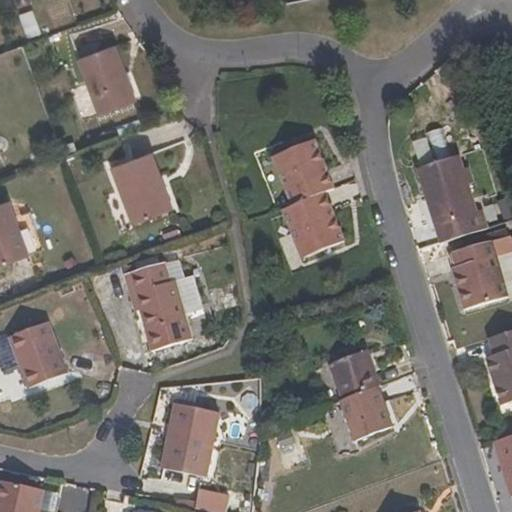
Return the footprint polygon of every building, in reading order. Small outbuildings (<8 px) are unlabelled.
[(36,11),(21,15),(27,39),(42,35),(36,11)] [(118,47),(78,61),(98,116),(138,102),(118,47)] [(335,189),(317,140),(271,159),(289,206),(325,193),(335,189)] [(154,153),(111,169),(131,226),(175,210),(154,153)] [(439,243),(489,228),(484,213),(480,214),(461,156),(416,170),(439,243)] [(289,206),(281,210),(299,260),(345,242),(325,193),(289,206)] [(0,268),(44,251),(22,196),(0,204),(0,268)] [(508,231),(485,237),(487,244),(494,242),(510,237),(508,231)] [(508,298),(494,242),(487,244),(451,254),(455,268),(460,283),(455,285),(462,310),(508,298)] [(173,285),(166,264),(123,276),(129,294),(133,292),(139,312),(145,334),(190,321),(178,283),(173,285)] [(450,270),(455,285),(460,283),(455,268),(450,270)] [(134,313),(139,312),(133,292),(129,294),(134,313)] [(204,316),(192,319),(198,340),(210,336),(204,316)] [(70,374),(50,323),(8,339),(27,391),(70,374)] [(511,331),(487,339),(492,356),(485,359),(499,406),(511,401),(511,331)] [(366,352),(372,369),(378,368),(372,350),(366,352)] [(372,369),(366,352),(328,366),(341,402),(379,388),(372,369)] [(353,442),(393,428),(385,407),(379,388),(341,402),(339,402),(353,442)] [(169,433),(176,434),(182,405),(175,403),(169,433)] [(169,433),(162,468),(206,479),(220,414),(182,405),(176,434),(169,433)] [(391,405),(385,407),(393,428),(397,426),(391,405)] [(510,499),(511,498),(511,437),(492,443),(510,499)] [(2,484),(0,491),(0,511),(39,511),(44,493),(2,484)]
